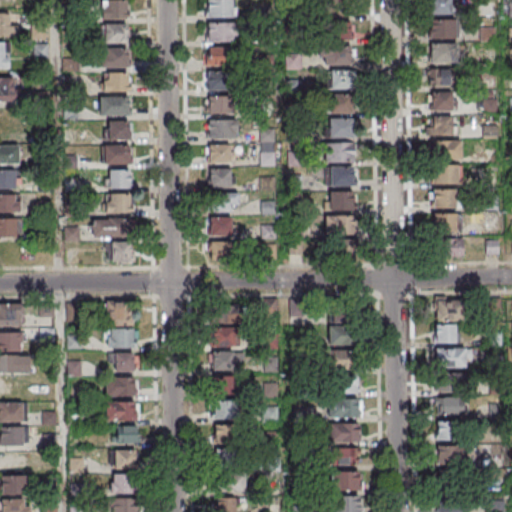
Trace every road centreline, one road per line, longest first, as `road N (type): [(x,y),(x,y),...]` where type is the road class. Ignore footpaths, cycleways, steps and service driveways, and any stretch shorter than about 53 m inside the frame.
road 1 (residential): [(400,511),(391,0)]
road 2 (residential): [(178,511),(169,0)]
road 3 (residential): [(511,277),(0,283)]
